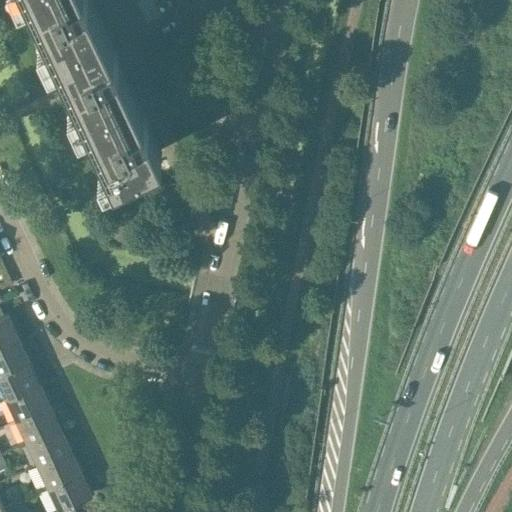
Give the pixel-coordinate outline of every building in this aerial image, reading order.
[(33,0),(53,41),(100,19),(91,0),(33,0)] [(53,41),(84,106),(131,84),(100,19),(53,41)] [(84,106),(114,172),(161,150),(131,84),(84,106)] [(0,342),(18,334),(7,311),(4,313),(0,305),(0,342)] [(0,342),(0,370),(29,357),(18,334),(0,342)] [(0,370),(0,383),(5,395),(39,379),(29,357),(0,370)] [(5,395),(16,418),(50,402),(39,379),(5,395)] [(16,418),(26,440),(60,424),(50,402),(16,418)] [(26,440),(37,462),(71,446),(60,424),(26,440)] [(37,462),(47,485),(81,469),(71,446),(37,462)] [(47,485),(58,508),(92,492),(81,469),(47,485)] [(5,489),(11,502),(22,497),(16,484),(5,489)] [(11,502),(15,511),(23,511),(28,510),(22,497),(11,502)]
